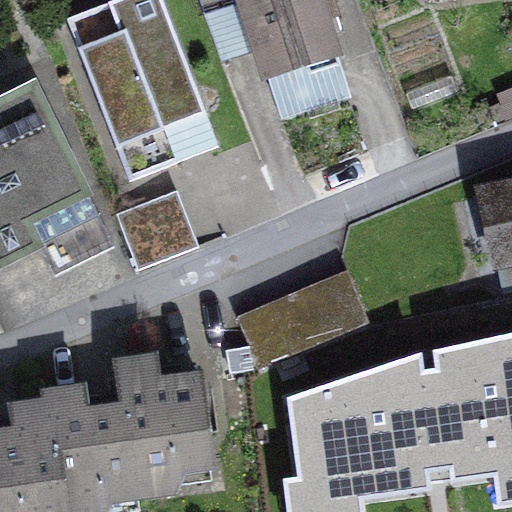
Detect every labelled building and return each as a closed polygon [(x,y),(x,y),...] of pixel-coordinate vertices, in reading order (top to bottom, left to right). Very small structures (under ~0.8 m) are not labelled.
[(165,132),(206,116),(161,0),(123,0),(109,6),(114,20),(73,36),(130,183),(177,165),(165,132)] [(198,0),(204,18),(241,6),(242,5),(241,4),(252,0),(198,0)] [(326,19),(338,15),(332,0),(252,0),(241,4),(242,5),(241,6),(256,53),(266,81),(270,80),(308,67),(311,76),(342,66),(326,19)] [(68,22),(73,36),(114,20),(109,6),(68,22)] [(224,63),(256,53),(241,6),(204,18),(224,63)] [(283,122),(352,99),(342,66),(311,76),(308,67),(270,80),(283,122)] [(100,219),(35,86),(0,103),(0,267),(41,248),(100,219)] [(177,165),(219,149),(206,116),(165,132),(177,165)] [(511,186),(480,193),(496,265),(511,261),(511,186)] [(199,250),(178,193),(117,216),(139,273),(199,250)] [(56,279),(115,250),(100,219),(41,248),(56,279)] [(320,284),(342,336),(369,325),(346,273),(320,284)] [(292,296),(315,348),(342,336),(320,284),(292,296)] [(265,307),(287,360),(315,348),(292,296),(265,307)] [(237,319),(259,371),(287,360),(265,307),(237,319)] [(423,375),(419,359),(288,404),(303,509),(431,493),(511,483),(511,340),(438,356),(438,372),(423,375)] [(219,353),(230,379),(256,368),(246,343),(219,353)] [(180,470),(212,465),(200,380),(158,386),(155,362),(119,367),(125,411),(126,411),(138,496),(172,492),(180,470)] [(102,511),(107,501),(138,496),(126,411),(125,411),(86,417),(82,393),(46,398),(47,407),(49,407),(63,511),(102,511)] [(63,511),(49,407),(47,407),(15,411),(19,435),(0,437),(0,511),(63,511)] [(0,437),(19,435),(15,411),(0,413),(0,437)] [(172,492),(214,486),(212,465),(180,470),(172,492)] [(102,511),(140,511),(138,496),(107,501),(102,511)]
